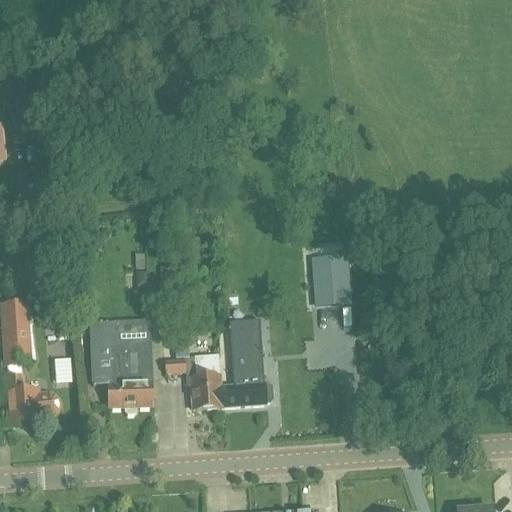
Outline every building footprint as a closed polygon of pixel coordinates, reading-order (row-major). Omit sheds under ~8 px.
[(36,144),(38,156),(48,154),(46,142),(36,144)] [(64,237),(68,258),(99,252),(95,231),(64,237)] [(160,270),(161,294),(197,292),(196,269),(160,270)] [(318,296),(321,323),(352,322),(351,294),(318,296)] [(28,304),(0,305),(0,314),(3,369),(20,368),(19,346),(30,346),(28,304)] [(225,396),(226,411),(265,408),(268,407),(271,403),(270,390),(263,384),(254,385),(253,376),(251,376),(251,369),(265,369),(264,352),(263,318),(239,319),(241,360),(234,360),(236,395),(225,396)] [(125,414),(128,417),(134,417),(136,414),(136,411),(152,410),(149,324),(89,326),(91,388),(107,388),(107,412),(124,411),(125,414)] [(175,362),(185,361),(188,361),(187,345),(174,346),(175,362)] [(311,358),(288,360),(289,376),(312,375),(311,358)] [(192,397),(193,413),(221,412),(221,411),(226,411),(225,396),(236,395),(234,360),(229,360),(230,388),(220,389),(220,378),(218,378),(217,360),(186,362),(188,397),(192,397)] [(164,364),(164,378),(184,377),(184,363),(164,364)] [(80,368),(66,369),(66,380),(81,379),(80,368)] [(25,430),(29,432),(32,430),(34,426),(34,424),(40,423),(40,422),(49,421),(55,418),(58,414),(58,409),(57,403),(53,399),(48,398),(37,397),(37,394),(23,395),(22,383),(7,384),(9,426),(23,424),(23,427),(25,430)]
